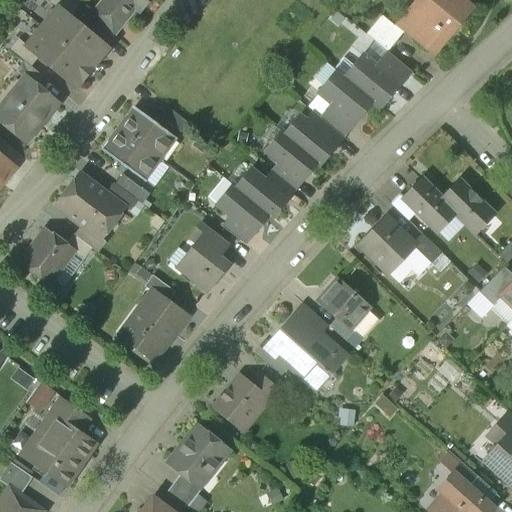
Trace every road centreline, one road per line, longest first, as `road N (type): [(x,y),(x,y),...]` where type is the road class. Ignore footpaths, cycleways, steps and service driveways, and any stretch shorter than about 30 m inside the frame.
road 1 (residential): [(438,101),(316,220),(164,409)]
road 2 (residential): [(0,238),(190,0)]
road 3 (residential): [(0,289),(164,409)]
road 4 (residential): [(164,409),(94,511)]
